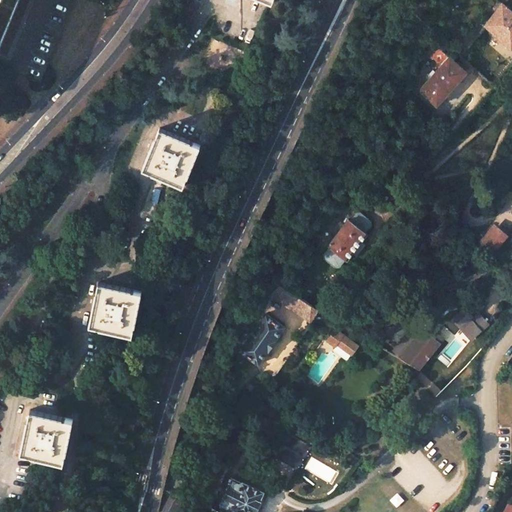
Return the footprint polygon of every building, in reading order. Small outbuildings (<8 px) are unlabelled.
[(502,3),(484,25),(511,48),(511,46),(511,11),(505,6),(502,3)] [(421,88),(421,92),(436,105),(466,72),(465,71),(457,63),(442,50),(429,39),(422,47),(442,65),(435,72),(433,70),(426,78),(429,80),(421,88)] [(462,57),(457,63),(465,71),(471,65),(462,57)] [(180,136),(160,128),(143,169),(184,185),(200,145),(180,136)] [(323,255),(324,259),(336,268),(339,267),(346,259),(347,260),(367,234),(366,233),(372,225),(371,221),(359,212),(356,212),(350,220),(348,219),(328,246),(329,247),(323,255)] [(495,227),(482,243),(493,252),(507,236),(495,227)] [(510,276),(498,268),(490,281),(502,288),(510,276)] [(120,287),(98,282),(90,325),(133,334),(141,291),(120,287)] [(282,286),(272,295),(310,321),(318,308),(282,286)] [(471,316),(463,308),(452,318),(460,327),(465,322),(471,316)] [(472,318),(471,316),(465,322),(476,333),(487,323),(477,313),(472,318)] [(241,349),(240,351),(258,364),(284,327),(266,314),(255,328),(251,325),(237,346),(241,349)] [(357,345),(334,327),(325,340),(334,346),(335,343),(350,354),(357,345)] [(438,343),(425,332),(419,339),(418,334),(414,332),(410,332),(392,353),(402,359),(417,369),(438,343)] [(30,410),(21,453),(63,462),(73,419),(51,415),(30,410)] [(282,433),(270,455),(290,466),(301,443),(282,433)] [(224,498),(220,507),(229,511),(256,511),(261,501),(260,501),(264,491),(242,482),(242,483),(232,479),(228,488),(228,487),(223,498),(224,498)] [(176,495),(168,511),(178,511),(180,497),(176,495)]
